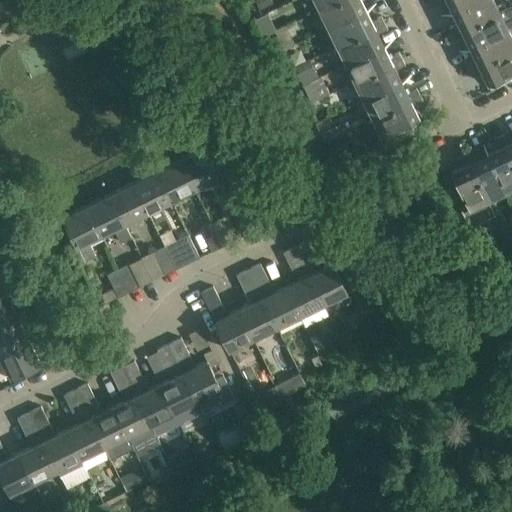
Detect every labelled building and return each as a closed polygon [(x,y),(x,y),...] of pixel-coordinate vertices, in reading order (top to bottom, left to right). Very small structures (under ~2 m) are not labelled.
[(255,0),(260,9),(270,4),(268,0),(255,0)] [(314,0),(317,5),(311,8),(313,12),(338,0),(314,0)] [(338,0),(313,12),(315,16),(321,13),(328,27),(365,9),(360,0),(338,0)] [(434,0),(437,4),(444,0),(447,0),(453,11),(474,0),(434,0)] [(448,28),(451,34),(505,8),(503,3),(497,6),(493,0),(474,0),(453,11),(459,23),(448,28)] [(505,8),(451,34),(454,40),(465,35),(470,47),(508,29),(501,15),(507,12),(505,8)] [(365,9),(328,27),(335,41),(329,44),(331,48),(384,22),(381,16),(371,21),(365,9)] [(339,49),(345,63),(382,45),(377,33),(387,28),(384,22),(331,48),(333,52),(339,49)] [(466,64),(468,69),(511,48),(511,37),(508,29),(470,47),(476,59),(466,64)] [(346,80),(348,84),(402,58),(399,52),(388,57),(382,45),(345,63),(352,77),(346,80)] [(511,48),(468,69),(472,76),(482,71),(488,83),(511,71),(511,48)] [(402,58),(348,84),(350,88),(356,85),(363,99),(400,81),(394,69),(405,64),(402,58)] [(315,78),(306,60),(294,66),(303,84),(315,78)] [(400,81),(363,99),(370,113),(364,116),(366,120),(419,94),(416,88),(406,93),(400,81)] [(419,94),(366,120),(368,124),(374,121),(381,136),(418,117),(412,105),(422,100),(419,94)] [(511,141),(511,142),(507,132),(500,135),(511,158),(511,141)] [(499,148),(488,154),(506,192),(511,188),(511,158),(500,135),(494,138),(499,148)] [(180,159),(194,188),(218,177),(204,148),(180,159)] [(492,198),(506,192),(488,154),(476,160),(471,149),(465,152),(491,206),(495,204),(492,198)] [(495,214),(491,206),(465,152),(459,155),(463,166),(451,172),(469,208),(462,211),(470,227),(495,214)] [(180,159),(157,171),(171,200),(194,188),(180,159)] [(133,182),(147,211),(171,200),(157,171),(133,182)] [(110,194),(124,223),(147,211),(133,182),(110,194)] [(124,223),(110,194),(87,205),(101,234),(113,228),(120,242),(131,237),(124,223)] [(101,234),(87,205),(63,217),(84,260),(95,255),(88,240),(101,234)] [(211,223),(222,245),(233,240),(222,218),(211,223)] [(222,245),(211,223),(200,228),(211,251),(222,245)] [(164,246),(175,268),(199,257),(190,239),(178,245),(175,240),(164,246)] [(295,245),(323,304),(347,292),(333,263),(321,269),(306,240),(295,245)] [(286,286),(300,315),(323,304),(295,245),(283,251),(297,280),(286,286)] [(165,273),(175,268),(164,246),(154,251),(165,273)] [(128,263),(118,268),(129,291),(139,286),(128,263)] [(277,326),(300,315),(286,286),(274,292),(260,263),(248,268),(277,326)] [(118,296),(129,291),(118,268),(107,274),(118,296)] [(253,338),(277,326),(248,268),(236,274),(250,303),(239,309),(253,338)] [(229,349),(253,338),(239,309),(227,314),(213,286),(201,291),(229,349)] [(5,291),(0,293),(0,322),(16,314),(5,291)] [(0,350),(27,337),(16,314),(0,322),(0,350)] [(317,334),(311,337),(318,352),(325,349),(317,334)] [(27,337),(0,350),(0,355),(10,376),(39,362),(27,337)] [(168,343),(203,413),(234,398),(222,373),(215,377),(207,360),(195,366),(181,337),(168,343)] [(179,424),(203,413),(168,343),(157,349),(171,377),(159,383),(179,424)] [(134,360),(121,366),(153,430),(156,436),(179,424),(159,383),(148,389),(134,360)] [(113,406),(130,441),(153,430),(121,366),(110,371),(124,400),(113,406)] [(275,385),(281,397),(290,393),(283,380),(275,385)] [(110,460),(133,448),(130,441),(113,406),(101,412),(87,383),(75,389),(103,447),(110,460)] [(78,423),(66,429),(80,458),(103,447),(75,389),(63,394),(78,423)] [(28,412),(57,469),(60,475),(83,464),(80,458),(66,429),(55,434),(41,406),(28,412)] [(19,452),(33,481),(57,469),(28,412),(17,417),(31,446),(19,452)] [(215,435),(222,432),(217,422),(210,425),(215,435)] [(0,442),(0,472),(14,501),(38,490),(33,481),(19,452),(7,457),(0,442)] [(131,473),(137,485),(148,479),(142,467),(131,473)] [(46,505),(49,511),(51,511),(61,508),(57,500),(46,505)] [(75,503),(78,511),(82,511),(86,511),(81,500),(75,503)]
